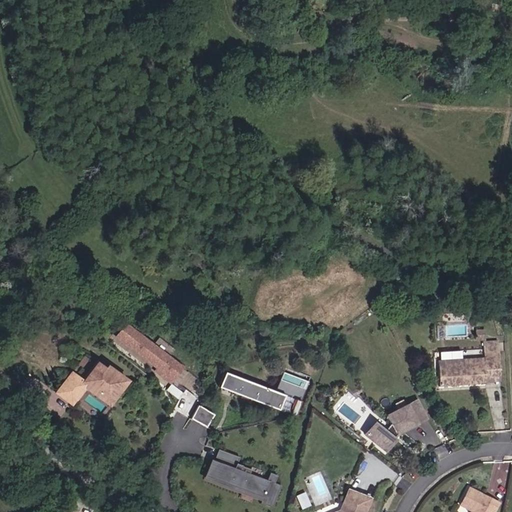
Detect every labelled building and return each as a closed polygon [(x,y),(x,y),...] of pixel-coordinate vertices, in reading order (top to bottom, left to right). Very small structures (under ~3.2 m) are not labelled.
[(72,351),(46,333),(33,352),(24,345),(14,361),(26,369),(37,354),(59,369),(72,351)] [(112,344),(168,387),(177,375),(121,333),(112,344)] [(500,378),(499,367),(498,349),(497,338),(483,339),(483,350),(483,355),(437,358),(439,383),(485,381),(485,379),(500,378)] [(79,377),(66,369),(52,393),(73,405),(81,391),(108,407),(125,378),(91,358),(79,377)] [(299,399),(224,371),(219,386),(279,409),(280,407),(295,412),(299,399)] [(419,422),(409,403),(389,414),(393,422),(386,430),(375,422),(367,433),(388,449),(396,438),(395,437),(398,432),(419,422)] [(190,417),(206,425),(212,413),(195,405),(190,417)] [(255,511),(268,511),(276,494),(269,491),(272,485),(264,482),(261,489),(245,482),(246,478),(237,474),(235,478),(207,466),(200,483),(256,507),(254,511),(255,511)] [(495,511),(500,504),(490,498),(488,500),(485,498),(484,495),(471,488),(462,505),(474,511),(495,511)] [(363,511),(371,499),(355,489),(348,501),(345,499),(340,507),(320,511),(363,511)]
